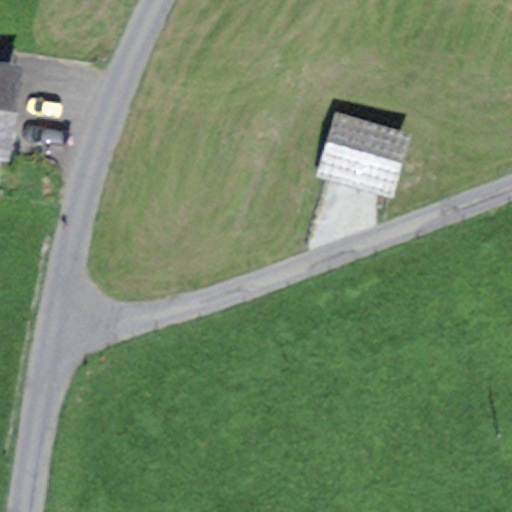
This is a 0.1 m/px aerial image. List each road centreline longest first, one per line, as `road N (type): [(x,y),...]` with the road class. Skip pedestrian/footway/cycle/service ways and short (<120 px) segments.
road 1 (residential): [(57,335),(138,326),(511,185)]
road 2 (unclassified): [(163,0),(98,120),(57,335)]
road 3 (unclassified): [(57,335),(21,511)]
